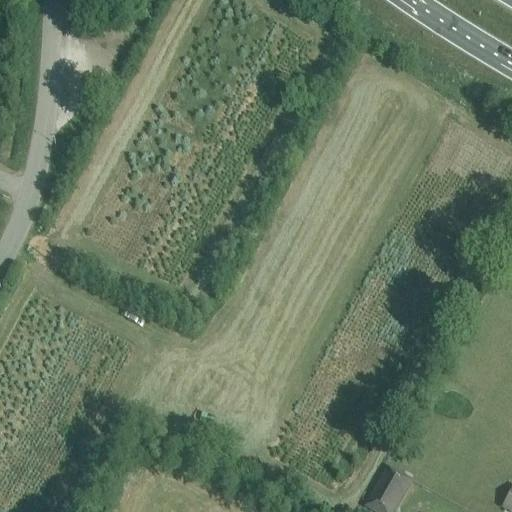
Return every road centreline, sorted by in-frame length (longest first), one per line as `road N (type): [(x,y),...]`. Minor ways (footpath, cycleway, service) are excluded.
road 1 (unclassified): [(0,260),(27,195),(47,0)]
road 2 (trunk): [(400,0),(511,68)]
